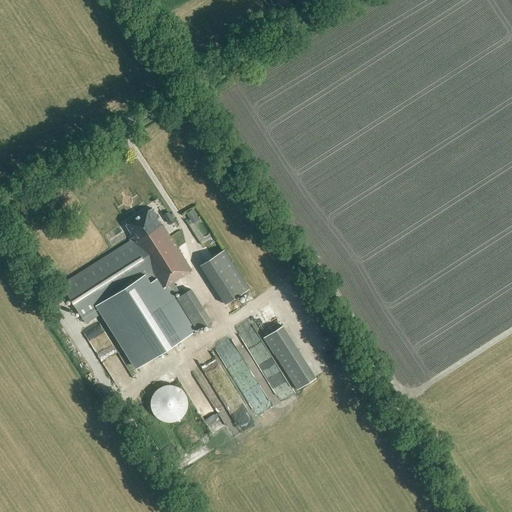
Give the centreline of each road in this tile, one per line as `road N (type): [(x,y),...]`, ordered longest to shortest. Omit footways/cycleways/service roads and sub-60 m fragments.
road 1 (track): [(511,327),(402,389),(318,266),(275,290)]
road 2 (tertiary): [(0,199),(187,83)]
road 3 (tertiary): [(187,83),(331,0)]
